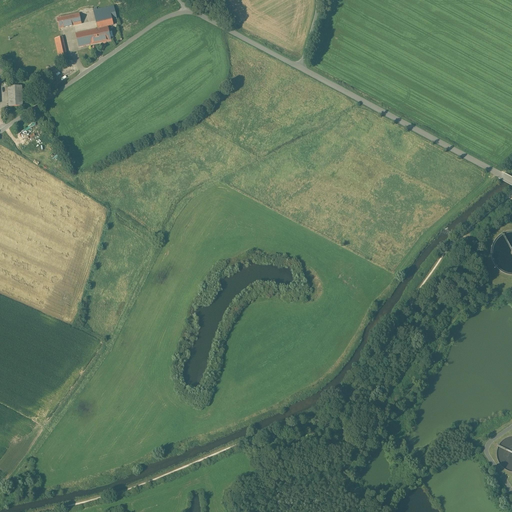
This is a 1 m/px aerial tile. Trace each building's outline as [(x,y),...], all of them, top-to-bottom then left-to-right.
[(80,0),(80,1),(79,2),(79,3),(78,4),(78,5),(78,6),(79,7),(79,8),(80,9),(81,10),(82,11),(83,11),(84,11),(86,11),(87,10),(88,10),(89,9),(90,8),(90,7),(90,6),(90,5),(90,4),(90,3),(90,2),(89,1),(89,0),(88,0),(80,0)] [(114,6),(93,11),(97,29),(113,25),(112,20),(117,19),(114,6)] [(70,16),(57,18),(59,28),(81,23),(79,14),(70,16)] [(107,28),(96,30),(76,34),(79,47),(110,40),(110,38),(113,37),(112,31),(108,32),(107,28)] [(62,37),(54,38),(58,56),(66,54),(62,37)] [(22,86),(8,86),(9,107),(22,106),(22,86)]
